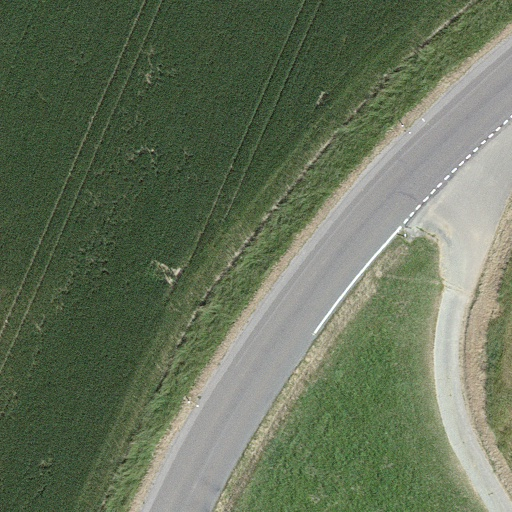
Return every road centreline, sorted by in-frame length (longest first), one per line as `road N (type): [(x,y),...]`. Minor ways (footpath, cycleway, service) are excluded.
road 1 (tertiary): [(175,511),(227,399),(410,164)]
road 2 (unclassified): [(504,511),(473,462),(448,382),(463,215),(410,164)]
road 3 (tertiary): [(410,164),(511,79)]
